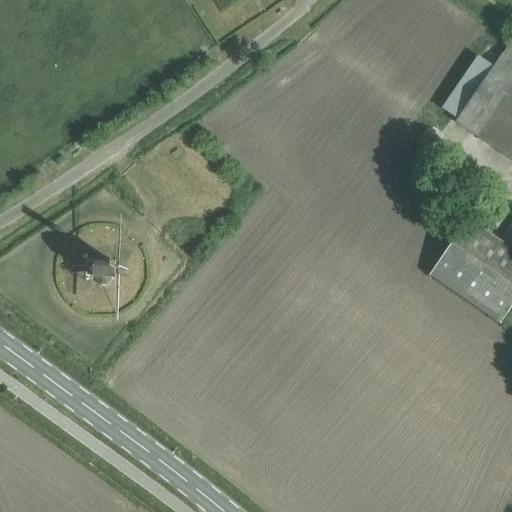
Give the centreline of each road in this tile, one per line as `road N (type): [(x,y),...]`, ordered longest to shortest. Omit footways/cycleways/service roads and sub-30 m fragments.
road 1 (unclassified): [(0,222),(303,8)]
road 2 (tertiary): [(223,511),(0,343)]
